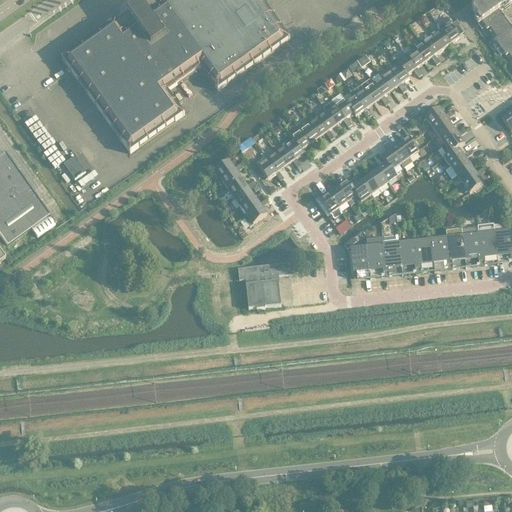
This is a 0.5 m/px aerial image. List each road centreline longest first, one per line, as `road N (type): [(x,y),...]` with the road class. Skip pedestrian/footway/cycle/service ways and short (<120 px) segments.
road 1 (tertiary): [(105,511),(208,483),(449,456)]
road 2 (residential): [(300,214),(331,257),(335,302),(511,277)]
road 3 (residential): [(300,214),(286,192),(329,171),(432,89),(451,92)]
